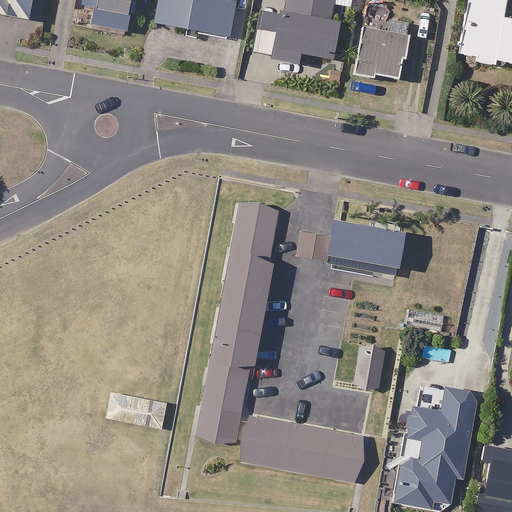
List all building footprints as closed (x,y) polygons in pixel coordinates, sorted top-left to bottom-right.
[(0,0),(0,16),(29,22),(33,0),(0,0)] [(94,0),(94,1),(85,0),(75,0),(73,25),(126,31),(129,0),(94,0)] [(160,0),(156,23),(229,39),(237,0),(160,0)] [(255,52),(274,56),(273,61),(298,67),(300,55),(331,62),(339,22),(331,21),(335,0),(288,0),(286,13),(264,8),(255,52)] [(511,0),(467,0),(458,54),(477,58),(476,62),(502,67),(503,62),(511,64),(511,0)] [(411,23),(398,21),(400,10),(365,4),(362,22),(353,79),(374,82),(375,78),(399,82),(402,60),(405,60),(408,44),(411,23)] [(280,211),(240,204),(199,438),(239,445),(253,366),(280,211)] [(330,237),(327,257),(397,270),(403,236),(333,223),(330,237)] [(327,257),(330,237),(303,232),(298,257),(326,262),(327,257)] [(445,314),(404,308),(401,328),(442,334),(445,314)] [(367,355),(322,348),(317,383),(362,390),(367,355)] [(477,395),(420,385),(416,407),(410,406),(392,503),(442,511),(451,503),(455,478),(462,479),(477,395)] [(166,403),(111,393),(106,419),(162,429),(166,403)] [(365,438),(249,417),(240,461),(357,483),(365,438)] [(511,507),(511,450),(493,447),(484,445),(481,463),(488,464),(480,509),(481,511),(482,511),(509,511),(510,507),(511,507)]
